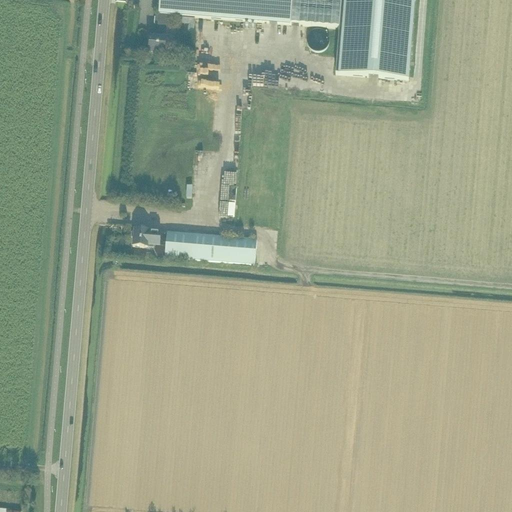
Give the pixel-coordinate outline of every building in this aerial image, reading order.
[(160,0),(160,16),(168,17),(232,22),(249,23),(340,31),(342,0),(160,0)] [(342,0),(340,31),(336,76),(409,82),(415,0),(342,0)] [(150,39),(149,55),(166,56),(167,41),(168,19),(168,17),(160,16),(160,17),(156,17),(154,40),(150,39)] [(149,232),(145,232),(134,231),(133,248),(148,250),(148,246),(167,248),(168,236),(167,236),(149,235),(149,232)] [(257,242),(172,235),(167,234),(167,236),(168,236),(167,248),(166,259),(255,267),(255,265),(257,242)]
